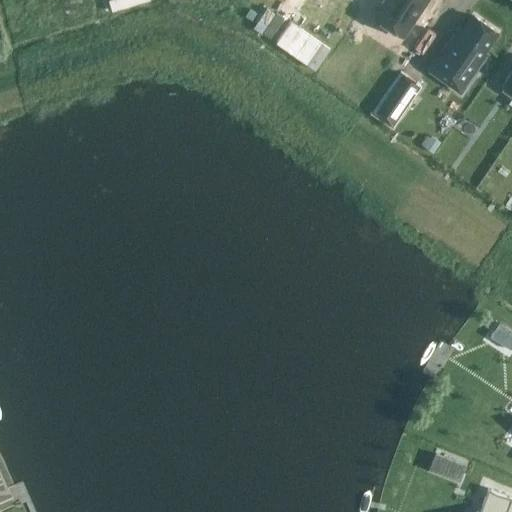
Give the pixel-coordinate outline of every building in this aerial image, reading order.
[(325,0),(338,9),(345,0),(325,0)] [(420,0),(382,0),(365,26),(390,44),(420,0)] [(496,31),(473,15),(458,36),(455,34),(429,70),(459,91),(485,53),(482,51),(496,31)] [(511,72),(500,90),(511,97),(511,95),(511,72)] [(476,510),(474,511),(504,511),(510,496),(487,487),(477,510),(476,510)]
